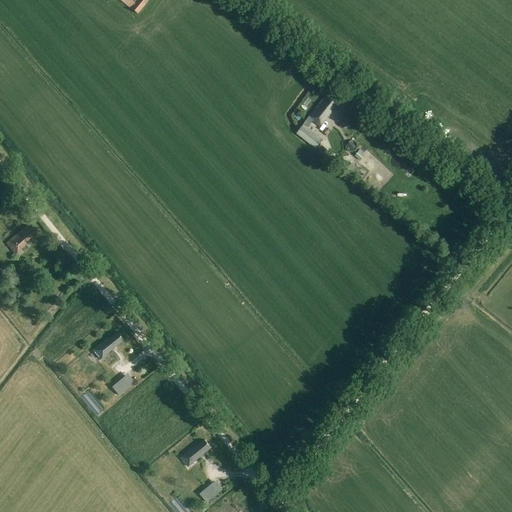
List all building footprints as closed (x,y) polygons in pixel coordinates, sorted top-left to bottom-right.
[(135,0),(129,7),(137,14),(149,0),(135,0)] [(297,133),(315,148),(322,140),(307,128),(313,121),(319,126),(337,104),(326,96),(297,133)] [(321,145),(316,150),(323,155),(327,150),(321,145)] [(364,156),(359,151),(355,157),(360,161),(364,156)] [(351,173),(352,172),(355,168),(356,167),(352,164),(347,170),(351,173)] [(16,253),(37,236),(28,225),(7,243),(16,253)] [(92,350),(99,359),(123,340),(116,333),(108,339),(107,337),(92,350)] [(123,392),(130,386),(123,378),(116,384),(123,392)] [(196,445),(180,457),(188,467),(211,448),(205,440),(197,447),(196,445)] [(211,499),(218,493),(212,485),(205,491),(211,499)]
